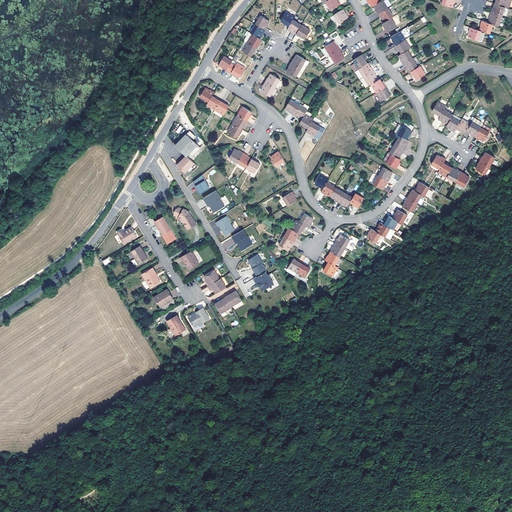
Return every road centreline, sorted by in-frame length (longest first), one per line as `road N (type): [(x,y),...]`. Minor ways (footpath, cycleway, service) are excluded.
road 1 (tertiary): [(0,316),(74,261),(125,195)]
road 2 (residential): [(245,95),(282,124),(310,199),(336,219)]
road 3 (residential): [(156,142),(231,265)]
road 4 (residential): [(336,219),(371,217),(391,201),(421,157),(424,130)]
